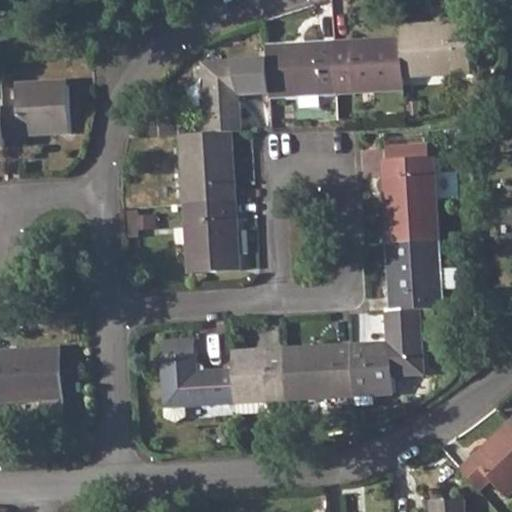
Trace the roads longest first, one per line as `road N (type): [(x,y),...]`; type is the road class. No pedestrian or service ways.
road 1 (residential): [(121,482),(320,467),(382,452),(450,421),(511,366)]
road 2 (residential): [(95,197),(118,99),(179,39),(290,0)]
road 3 (residential): [(278,304),(357,300),(350,159),(271,163)]
road 4 (residential): [(105,312),(278,304)]
road 5 (residential): [(121,482),(105,312)]
road 6 (residential): [(271,163),(278,304)]
